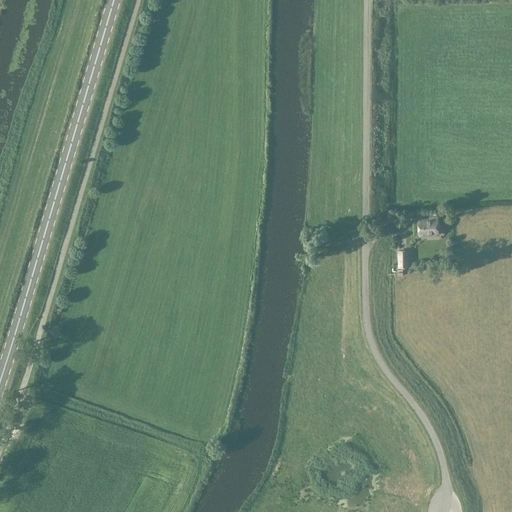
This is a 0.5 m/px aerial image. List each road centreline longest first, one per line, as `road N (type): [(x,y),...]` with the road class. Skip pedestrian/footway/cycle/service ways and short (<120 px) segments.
road 1 (unclassified): [(445,511),(433,436),(378,358),(365,316),(367,0)]
road 2 (unclassified): [(0,448),(137,0)]
road 3 (primary): [(0,380),(113,0)]
